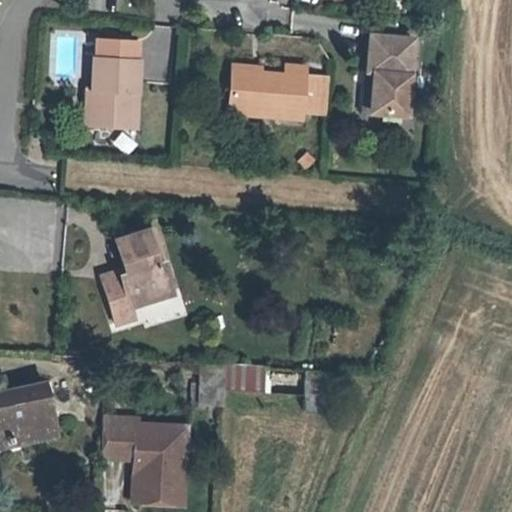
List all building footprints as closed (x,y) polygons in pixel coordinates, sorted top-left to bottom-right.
[(407,118),(413,36),(366,32),(363,69),(371,69),(367,115),(407,118)] [(138,89),(141,41),(94,38),(91,92),(85,91),(83,127),(140,130),(143,89),(138,89)] [(307,73),(308,64),(283,62),(282,71),(262,69),(263,64),(230,61),(226,103),(241,112),(247,119),(305,123),(306,116),(325,118),(329,75),(307,73)] [(304,170),(314,160),(305,152),(296,161),(304,170)] [(175,292),(165,261),(159,263),(148,230),(114,241),(125,274),(121,275),(119,271),(100,277),(115,325),(135,318),(131,306),(175,292)] [(222,335),(234,334),(233,310),(220,311),(222,335)] [(223,406),(225,366),(200,364),(197,404),(223,406)] [(328,412),(330,372),(305,371),(302,410),(328,412)] [(54,431),(44,383),(0,392),(0,438),(21,434),(21,438),(54,431)] [(183,480),(186,427),(137,424),(137,419),(102,416),(100,457),(133,459),(133,466),(138,467),(137,475),(132,475),(131,502),(167,504),(168,479),(183,480)] [(181,505),(183,480),(168,479),(167,504),(181,505)]
